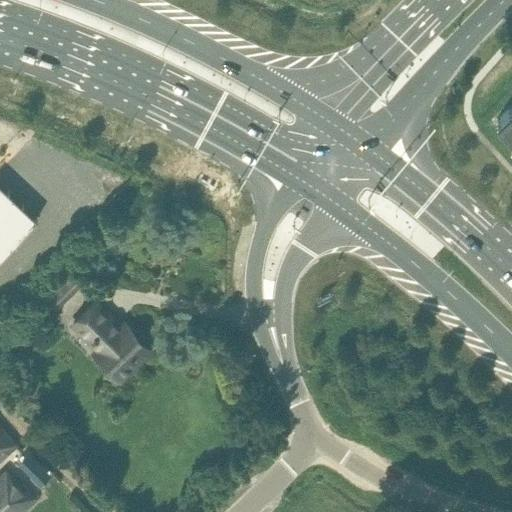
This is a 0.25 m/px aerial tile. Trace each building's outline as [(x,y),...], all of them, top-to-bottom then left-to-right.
[(511,135),(511,105),(497,119),(511,135)] [(0,257),(24,231),(37,217),(0,181),(0,257)] [(85,281),(68,266),(38,296),(54,311),(85,281)] [(81,314),(74,322),(99,348),(95,352),(120,378),(137,361),(137,360),(135,361),(130,356),(144,343),(149,348),(148,348),(149,349),(150,348),(125,322),(119,329),(108,318),(111,316),(96,300),(81,314)] [(0,461),(15,448),(0,431),(0,461)] [(0,511),(15,511),(18,510),(19,511),(37,496),(24,483),(22,484),(9,470),(0,478),(0,511)]
